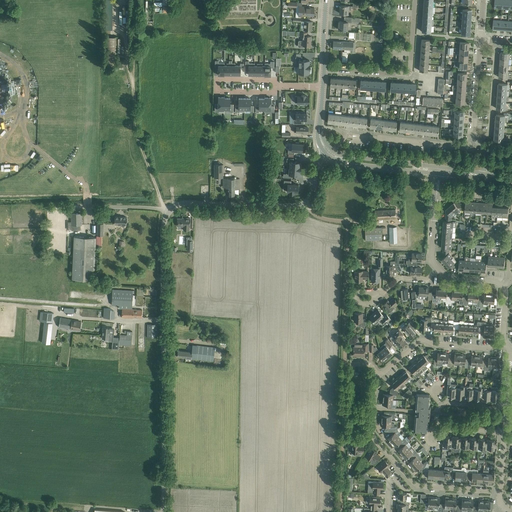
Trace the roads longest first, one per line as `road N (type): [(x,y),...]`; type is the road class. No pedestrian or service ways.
road 1 (track): [(168,212),(135,128),(135,0)]
road 2 (tertiary): [(163,511),(162,320)]
road 3 (residential): [(506,408),(446,403),(437,410),(444,427),(504,432)]
road 4 (residential): [(378,376),(422,340),(495,349),(504,342)]
road 5 (tertiary): [(168,212),(182,203),(306,204)]
road 6 (residential): [(352,136),(463,147),(477,140)]
road 7 (residential): [(275,86),(216,84),(275,83)]
